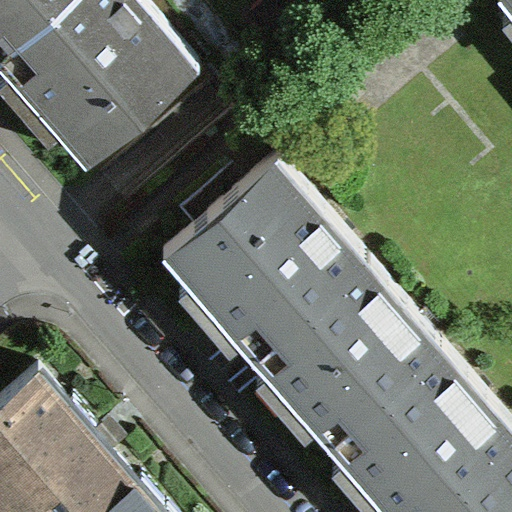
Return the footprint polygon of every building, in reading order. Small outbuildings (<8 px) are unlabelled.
[(52,0),(0,45),(0,53),(34,94),(86,153),(199,54),(151,0),(52,0)] [(0,0),(0,45),(52,0),(0,0)] [(444,335),(278,144),(163,243),(248,341),(329,435),(444,335)] [(511,511),(511,413),(444,335),(329,435),(396,511),(511,511)] [(143,511),(160,498),(98,425),(38,356),(0,389),(0,497),(13,511),(143,511)] [(172,511),(160,498),(143,511),(172,511)]
